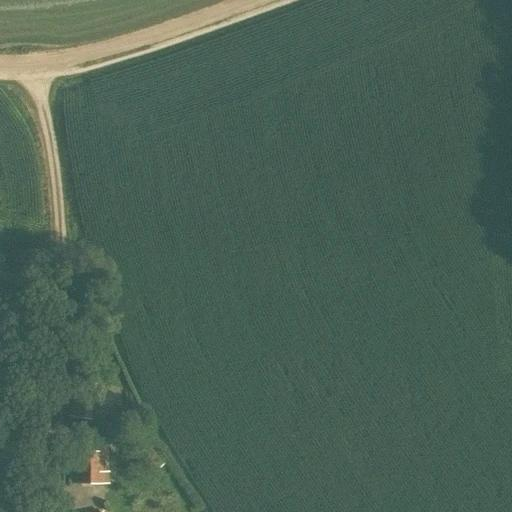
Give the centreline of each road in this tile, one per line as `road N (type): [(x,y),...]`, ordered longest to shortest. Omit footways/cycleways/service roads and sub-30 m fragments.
road 1 (track): [(34,511),(57,216),(37,63)]
road 2 (track): [(37,63),(244,0)]
